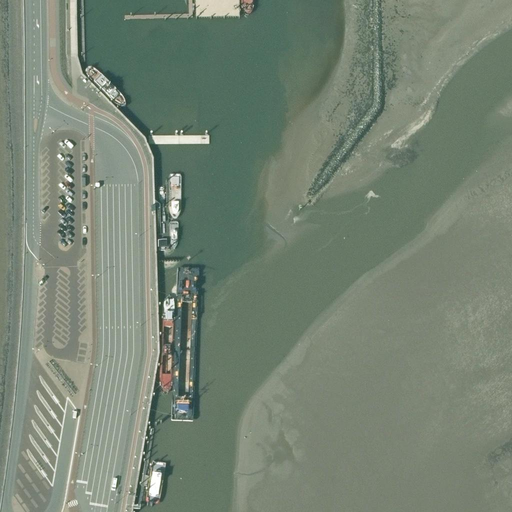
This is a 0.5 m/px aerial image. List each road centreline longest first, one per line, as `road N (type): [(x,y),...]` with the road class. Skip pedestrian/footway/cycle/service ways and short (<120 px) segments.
road 1 (secondary): [(115,511),(142,352),(136,158),(90,118),(33,100)]
road 2 (secondary): [(33,100),(33,117),(90,131),(108,160),(114,343),(89,511)]
